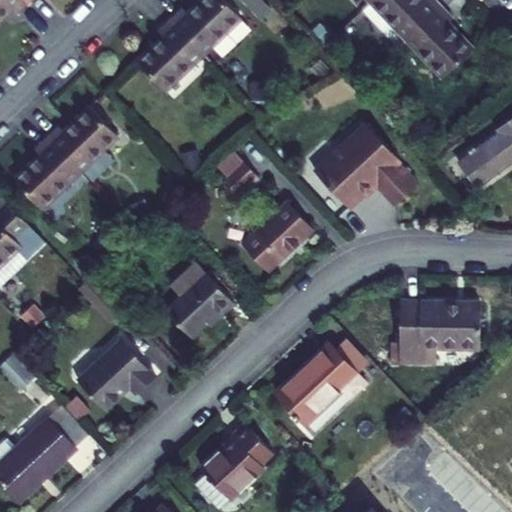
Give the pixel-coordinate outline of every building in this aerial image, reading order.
[(30,3),(26,0),(0,0),(0,22),(12,11),(16,17),(30,3)] [(197,0),(185,12),(181,8),(170,18),(206,56),(245,19),(226,0),(197,0)] [(437,0),(371,0),(369,2),(405,40),(442,5),(437,0)] [(454,27),(458,23),(442,5),(405,40),(442,78),(474,47),(454,27)] [(206,56),(170,18),(156,30),(160,35),(136,58),(167,92),(206,56)] [(61,129),(57,125),(46,135),(82,173),(120,137),(88,104),(61,129)] [(398,164),(401,161),(365,122),(314,171),(350,209),(375,185),(394,204),(416,183),(398,164)] [(511,163),(511,122),(457,162),(477,189),(511,163)] [(82,173),(46,135),(33,148),(37,152),(12,177),(43,210),(82,173)] [(239,198),(259,181),(244,163),(224,180),(239,198)] [(0,268),(22,247),(27,252),(42,237),(2,195),(0,196),(0,268)] [(268,273),(314,230),(286,199),(239,242),(268,273)] [(209,247),(194,261),(234,305),(249,290),(209,247)] [(206,321),(211,325),(234,305),(194,261),(171,282),(183,296),(167,311),(190,336),(206,321)] [(88,275),(78,285),(112,320),(123,310),(88,275)] [(401,298),(374,298),(374,327),(400,328),(401,298)] [(480,300),(401,298),(400,328),(399,361),(431,362),(432,346),(480,346),(480,300)] [(331,343),(352,365),(363,354),(343,332),(331,343)] [(128,388),(134,394),(153,375),(119,338),(76,379),(104,409),(128,388)] [(367,381),(328,339),(273,392),(304,425),(341,391),(348,397),(367,381)] [(12,353),(0,363),(0,366),(20,387),(33,375),(12,353)] [(78,394),(65,405),(78,420),(91,409),(78,394)] [(277,397),(266,407),(283,425),(294,415),(277,397)] [(47,416),(76,448),(90,434),(78,420),(65,405),(62,402),(47,416)] [(0,460),(0,478),(19,499),(76,448),(47,416),(15,446),(0,460)] [(274,452),(243,420),(230,432),(233,434),(198,466),(206,473),(228,498),(231,500),(266,467),(261,464),(274,452)] [(6,437),(0,443),(0,460),(15,446),(6,437)] [(194,484),(217,508),(228,498),(206,473),(194,484)] [(172,511),(164,503),(154,511),(172,511)]
